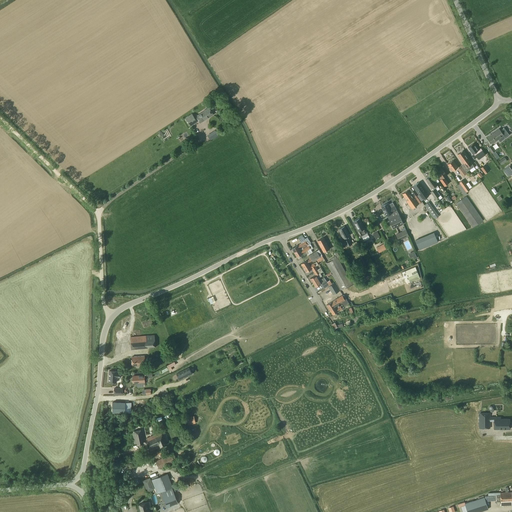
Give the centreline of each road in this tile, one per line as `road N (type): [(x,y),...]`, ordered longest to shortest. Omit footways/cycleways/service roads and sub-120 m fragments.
road 1 (unclassified): [(498,101),(363,199),(281,236)]
road 2 (unclassified): [(281,236),(110,316)]
road 3 (unclassified): [(82,474),(110,316)]
road 4 (unclassified): [(98,213),(0,118)]
road 5 (unclassified): [(98,213),(199,141)]
